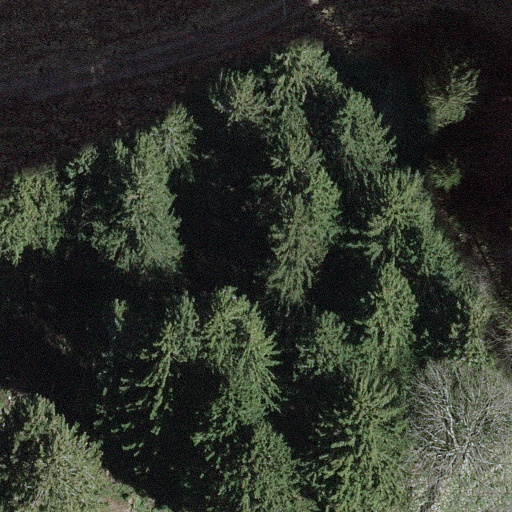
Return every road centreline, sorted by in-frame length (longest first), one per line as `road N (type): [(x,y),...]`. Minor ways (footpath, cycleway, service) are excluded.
road 1 (track): [(291,0),(260,19),(131,64),(0,93)]
road 2 (track): [(0,472),(114,511)]
